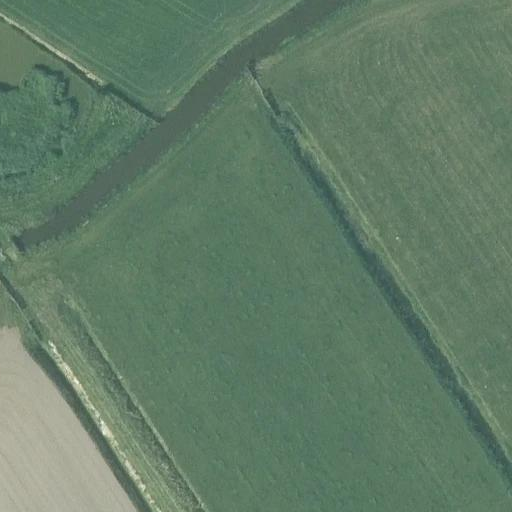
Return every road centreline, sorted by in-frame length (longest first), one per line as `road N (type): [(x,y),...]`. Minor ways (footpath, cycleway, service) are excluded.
road 1 (track): [(166,511),(15,278)]
road 2 (track): [(160,93),(100,153),(30,203),(0,211)]
